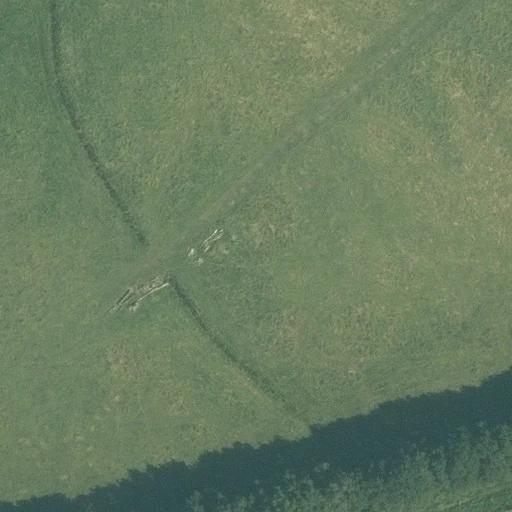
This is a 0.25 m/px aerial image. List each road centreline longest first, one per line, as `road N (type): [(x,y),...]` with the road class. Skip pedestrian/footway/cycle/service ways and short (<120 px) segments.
road 1 (track): [(445,0),(141,280)]
road 2 (track): [(157,511),(332,468)]
